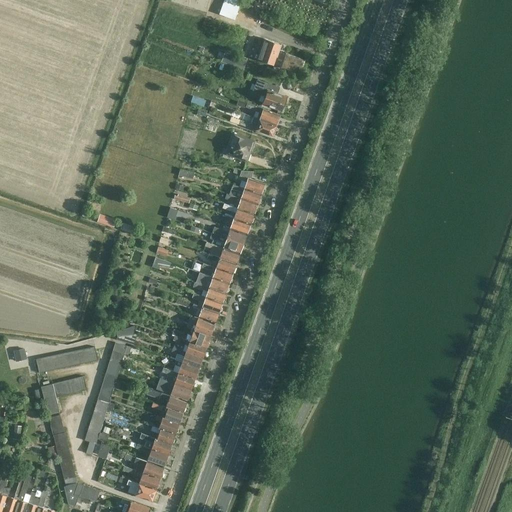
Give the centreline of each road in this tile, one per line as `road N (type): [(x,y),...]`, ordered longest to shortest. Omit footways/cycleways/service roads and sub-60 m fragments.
road 1 (primary): [(376,0),(194,511)]
road 2 (primary): [(217,511),(399,0)]
road 3 (residential): [(166,511),(344,0)]
road 4 (track): [(427,511),(511,252)]
